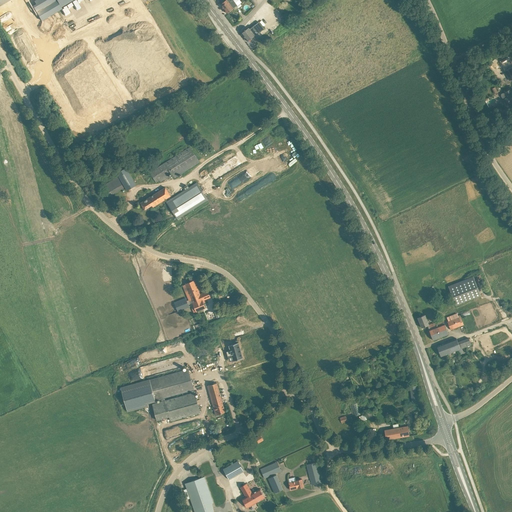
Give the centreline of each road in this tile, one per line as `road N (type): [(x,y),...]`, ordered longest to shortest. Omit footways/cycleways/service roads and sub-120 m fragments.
road 1 (unclassified): [(281,389),(278,342),(244,290),(219,269),(151,251),(96,210),(0,50)]
road 2 (primary): [(418,350),(361,219),(229,32)]
road 3 (track): [(157,511),(109,464),(88,371),(91,362),(147,338),(151,326),(110,230)]
road 4 (unclassified): [(511,187),(480,134),(427,0)]
road 5 (unclassified): [(444,435),(339,446),(300,398),(281,389)]
road 6 (unclassified): [(157,511),(185,462),(262,417),(281,389)]
